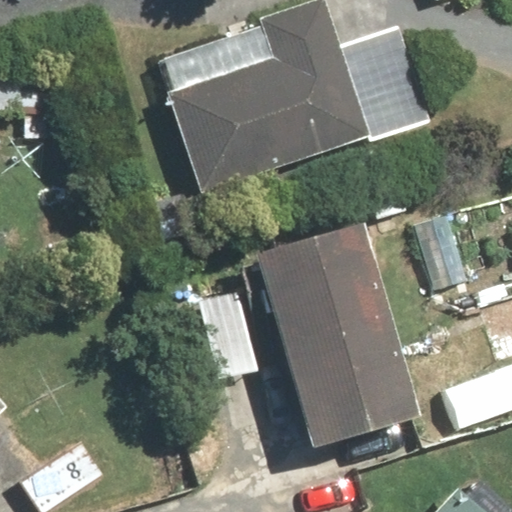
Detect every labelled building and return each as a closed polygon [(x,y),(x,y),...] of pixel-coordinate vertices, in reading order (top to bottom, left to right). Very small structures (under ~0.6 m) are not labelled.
[(264,61),(159,94),(190,195),(364,142),(322,5),(253,26),(264,61)] [(200,236),(185,193),(138,210),(154,253),(200,236)] [(362,237),(248,270),(307,470),(421,437),(362,237)] [(90,442),(26,481),(44,511),(58,511),(113,479),(90,442)] [(499,511),(464,482),(439,511),(499,511)]
